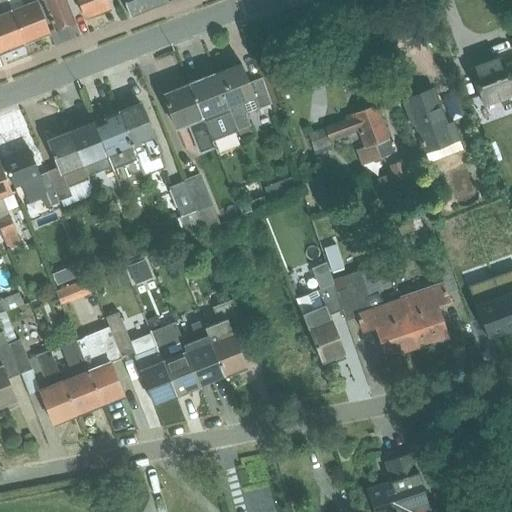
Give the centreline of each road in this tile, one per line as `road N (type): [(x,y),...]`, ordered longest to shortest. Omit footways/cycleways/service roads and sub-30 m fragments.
road 1 (residential): [(511,384),(0,481)]
road 2 (tertiary): [(272,0),(0,107)]
